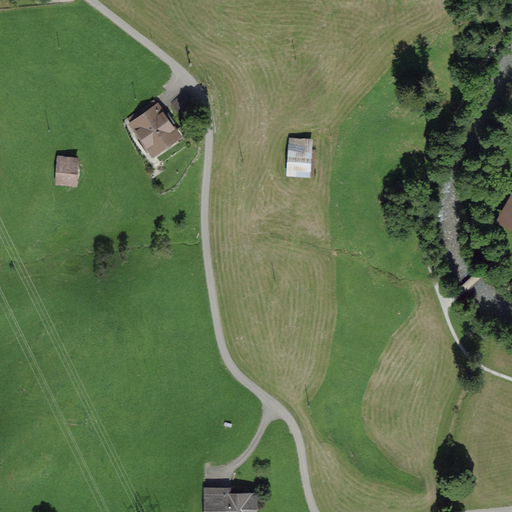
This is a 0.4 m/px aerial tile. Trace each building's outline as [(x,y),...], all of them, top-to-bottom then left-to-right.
[(190,102),(184,94),(172,103),(178,111),(190,102)] [(151,152),(177,133),(159,107),(142,119),(138,112),(131,117),(136,124),(132,126),(151,152)] [(289,174),(307,176),(309,140),(292,139),(289,174)] [(60,157),(58,181),(75,182),(77,158),(60,157)] [(511,203),(503,219),(511,224),(511,203)] [(225,511),(225,490),(204,490),(204,511),(225,511)] [(253,511),(253,493),(230,493),(230,490),(225,490),(225,511),(253,511)]
